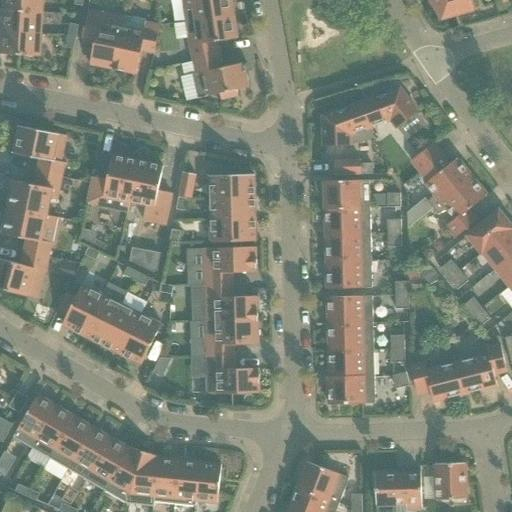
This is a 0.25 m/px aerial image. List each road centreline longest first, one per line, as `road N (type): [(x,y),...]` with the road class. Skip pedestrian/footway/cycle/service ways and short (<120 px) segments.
road 1 (residential): [(0,328),(142,410),(192,427),(284,435)]
road 2 (residential): [(0,90),(292,154)]
road 3 (residential): [(284,435),(296,388),(292,154)]
road 4 (residential): [(284,435),(485,430)]
road 5 (residential): [(292,154),(272,0)]
road 6 (residential): [(511,167),(433,64)]
